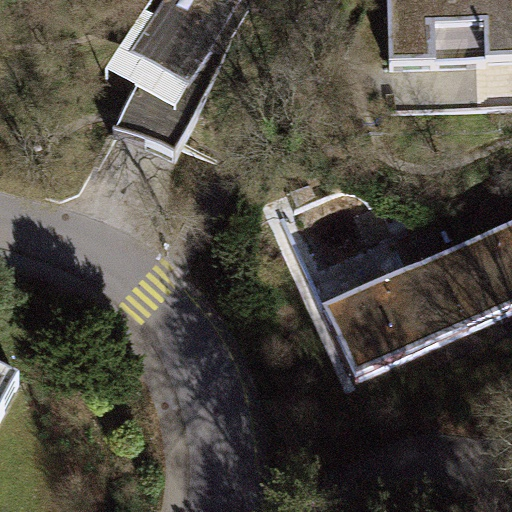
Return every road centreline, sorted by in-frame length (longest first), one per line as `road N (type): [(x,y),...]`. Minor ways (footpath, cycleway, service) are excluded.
road 1 (residential): [(0,222),(153,291),(210,374),(225,455),(218,511)]
road 2 (residential): [(309,511),(387,470),(511,465)]
